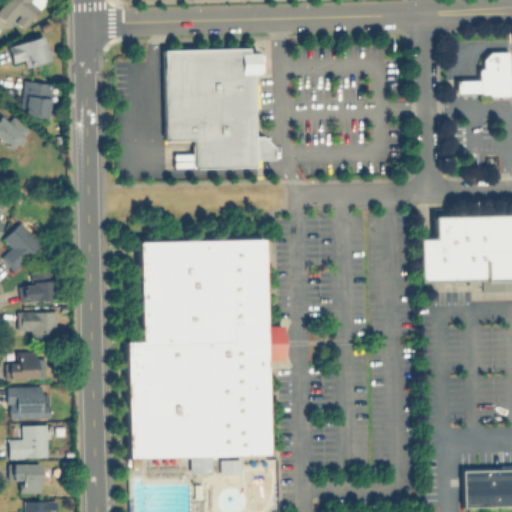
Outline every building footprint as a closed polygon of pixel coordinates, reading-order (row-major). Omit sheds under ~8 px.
[(44,0),(0,0),(0,19),(6,25),(12,18),(21,26),(44,0)] [(6,44),(11,61),(20,58),(22,65),(47,57),(40,34),(6,44)] [(160,47),(245,45),(245,50),(255,50),(256,71),(250,71),(252,134),(260,134),(271,145),(272,156),(252,157),(252,163),(192,165),(191,136),(162,136),(160,47)] [(508,70),(509,70),(511,71),(511,79),(511,80),(510,81),(508,82),(506,82),(507,93),(485,94),(485,91),(453,92),(453,77),(476,77),(475,66),(480,66),(480,57),(486,49),(505,49),(506,70),(508,70)] [(45,116),(48,82),(21,79),(18,113),(45,116)] [(2,119),(0,114),(0,145),(24,136),(15,114),(2,119)] [(416,237),(417,279),(511,274),(511,214),(431,216),(432,236),(416,237)] [(0,237),(8,246),(0,254),(0,256),(13,269),(39,242),(16,220),(0,237)] [(261,324),(280,324),(281,357),(262,358),(265,452),(124,457),(120,340),(139,340),(136,242),(258,238),(261,324)] [(49,271),(29,271),(29,282),(16,282),(16,299),(49,299),(49,271)] [(53,309),(13,309),(13,328),(26,328),(26,339),(53,339),(53,309)] [(33,359),(33,349),(15,349),(15,360),(4,360),(4,377),(40,377),(40,359),(33,359)] [(4,384),(4,416),(43,416),(43,384),(4,384)] [(43,457),(43,423),(17,423),(17,436),(5,436),(5,457),(43,457)] [(37,485),(37,461),(5,461),(5,485),(37,485)] [(511,467),(511,504),(458,505),(457,469),(511,467)] [(7,511),(52,511),(52,499),(22,499),(22,511),(7,511)]
